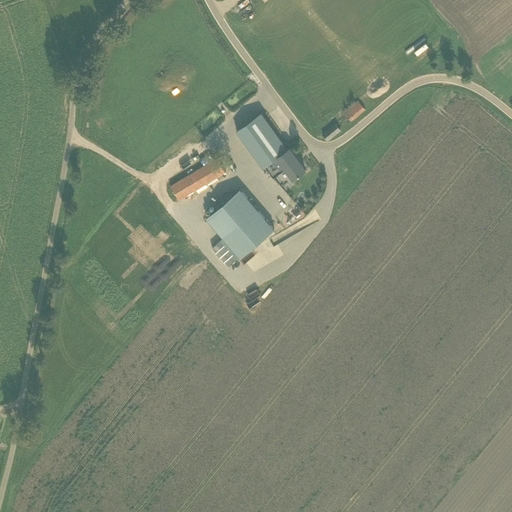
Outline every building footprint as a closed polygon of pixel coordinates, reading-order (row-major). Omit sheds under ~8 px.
[(365,109),(358,100),(343,113),(350,122),(365,109)] [(248,132),(273,168),(277,165),(281,171),(285,168),(293,178),(305,170),(265,113),(250,123),(254,128),(248,132)] [(336,123),(323,134),(328,140),(340,130),(336,123)] [(217,158),(170,186),(179,199),(225,172),(217,158)] [(274,228),(240,188),(216,208),(238,234),(228,242),(241,257),(274,228)] [(21,272),(26,291),(31,289),(26,271),(21,272)]
